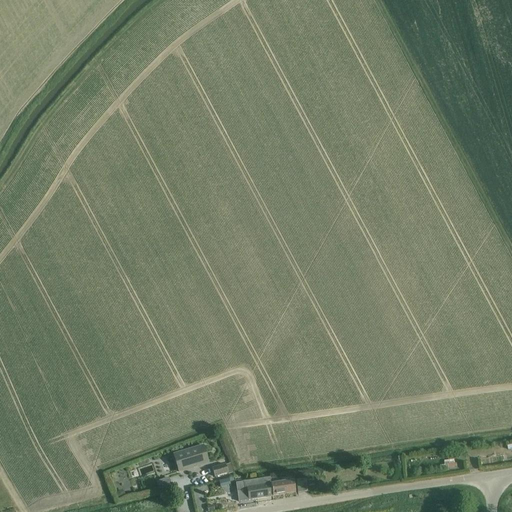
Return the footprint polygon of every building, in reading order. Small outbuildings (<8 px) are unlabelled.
[(173,455),(176,463),(179,472),(208,463),(203,446),(173,455)] [(215,478),(228,474),(225,465),(212,469),(215,478)] [(272,497),(270,486),(269,478),(243,482),(244,490),(237,491),(239,502),(272,497)] [(307,492),(307,489),(315,488),(314,479),(305,481),(305,480),(296,481),(298,493),(307,492)] [(295,492),(294,482),(270,486),(272,497),(273,496),(295,492)] [(115,494),(118,499),(125,495),(123,490),(115,494)]
